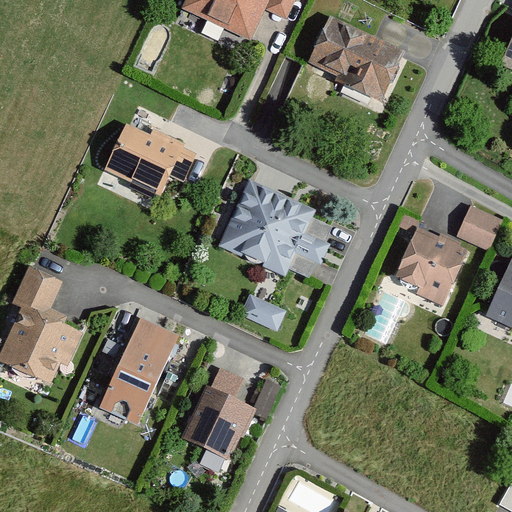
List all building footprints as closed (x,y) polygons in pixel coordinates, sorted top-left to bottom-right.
[(269,0),(186,0),(183,8),(251,40),(266,9),(269,0)] [(269,0),(266,9),(277,14),(287,19),(296,0),(269,0)] [(403,53),(331,18),(309,63),(381,98),(403,53)] [(511,40),(501,64),(511,68),(511,40)] [(151,137),(127,126),(106,170),(160,196),(170,176),(184,183),(198,154),(184,148),(185,144),(155,129),(151,137)] [(296,202),(249,180),(219,244),(285,275),(288,269),(308,278),(316,262),(321,264),(325,255),(330,245),(325,243),(332,227),(311,218),(315,211),(296,202)] [(474,207),(471,206),(457,237),(463,239),(489,251),(503,220),(474,207)] [(412,234),(418,221),(402,214),(396,226),(412,234)] [(460,247),(418,228),(396,277),(421,288),(418,294),(443,305),(467,250),(460,247)] [(511,261),(492,305),(487,315),(511,326),(511,261)] [(62,282),(29,267),(12,304),(21,308),(0,354),(0,360),(51,384),(61,361),(67,364),(82,332),(65,324),(68,316),(50,308),(62,282)] [(286,311),(250,295),(241,316),(277,332),(286,311)] [(137,425),(179,336),(141,318),(99,408),(137,425)] [(211,388),(208,387),(184,436),(229,458),(254,408),(234,399),(244,379),(220,368),(211,388)] [(281,387),(269,381),(253,414),(266,420),(281,387)] [(511,483),(501,504),(511,510),(511,483)]
